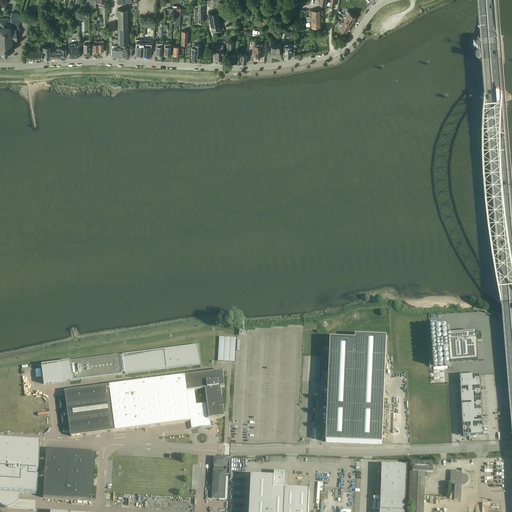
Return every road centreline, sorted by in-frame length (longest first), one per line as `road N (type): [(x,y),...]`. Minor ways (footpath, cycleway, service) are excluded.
road 1 (primary): [(484,0),(511,348)]
road 2 (unclassified): [(23,64),(238,68),(333,54)]
road 3 (unclassified): [(511,446),(233,450)]
road 4 (primary): [(511,251),(492,0)]
